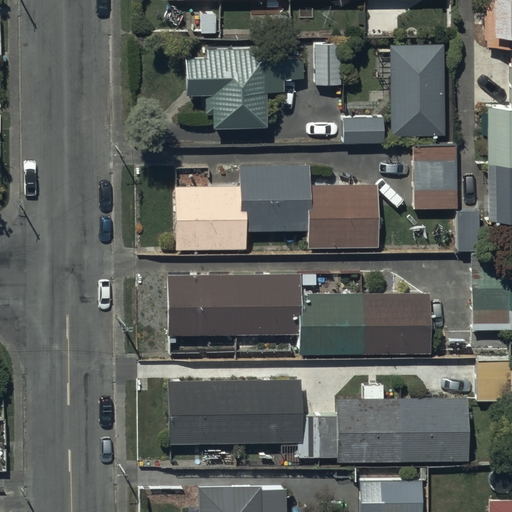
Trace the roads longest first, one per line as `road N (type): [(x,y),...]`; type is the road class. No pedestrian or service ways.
road 1 (unclassified): [(68,272),(64,0)]
road 2 (unclassified): [(71,511),(68,272)]
